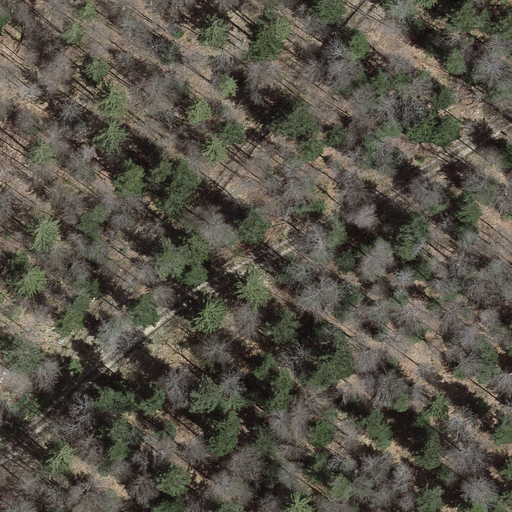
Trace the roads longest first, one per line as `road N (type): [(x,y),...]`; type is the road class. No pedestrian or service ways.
road 1 (track): [(0,458),(195,293),(511,118)]
road 2 (track): [(0,428),(374,0)]
